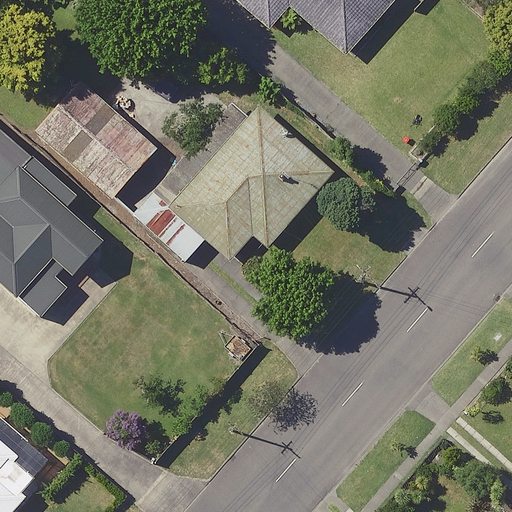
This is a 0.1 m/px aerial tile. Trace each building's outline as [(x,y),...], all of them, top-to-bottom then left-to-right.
[(236,0),(236,1),(271,31),(289,11),(347,61),(399,0),(236,0)] [(158,151),(81,84),(36,137),(113,203),(158,151)] [(334,175),(259,111),(170,214),(228,264),(251,237),(268,252),(334,175)] [(0,192),(18,171),(0,155),(0,192)] [(0,289),(17,304),(53,263),(75,281),(106,245),(19,171),(18,171),(0,192),(0,289)] [(0,473),(15,455),(0,442),(0,511),(14,511),(22,503),(0,484),(0,473)]
